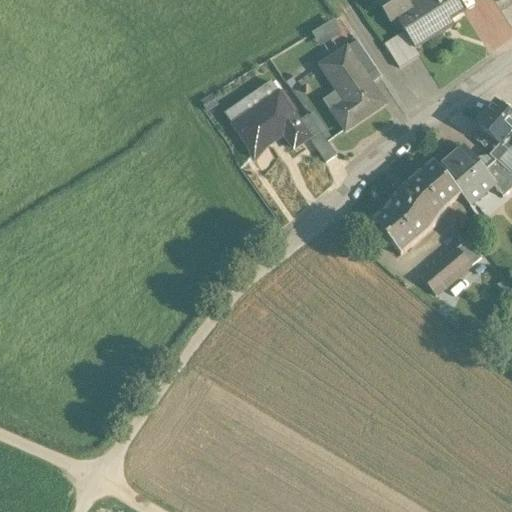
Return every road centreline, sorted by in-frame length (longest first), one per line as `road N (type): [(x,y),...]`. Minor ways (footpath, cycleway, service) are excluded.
road 1 (track): [(99,476),(209,311),(279,241)]
road 2 (residential): [(279,241),(366,166),(511,61)]
road 3 (track): [(426,125),(341,0)]
